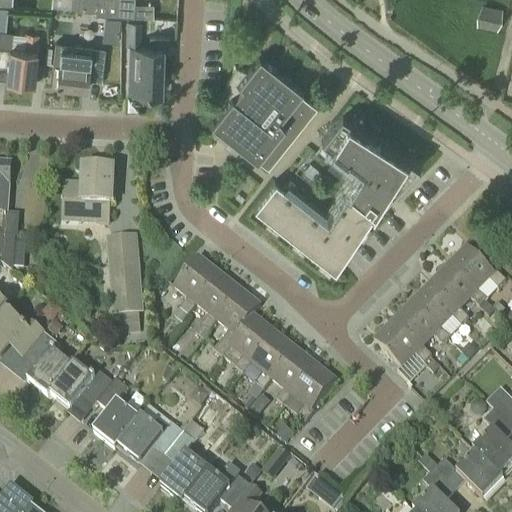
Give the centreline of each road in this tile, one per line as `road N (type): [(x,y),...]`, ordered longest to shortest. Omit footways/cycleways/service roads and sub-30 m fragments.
road 1 (residential): [(183,130),(181,185),(195,214),(329,328)]
road 2 (secondary): [(501,152),(303,0)]
road 3 (residential): [(329,328),(501,152)]
road 4 (residential): [(312,472),(391,390),(329,328)]
road 5 (residential): [(0,123),(183,130)]
road 6 (residential): [(193,0),(183,130)]
